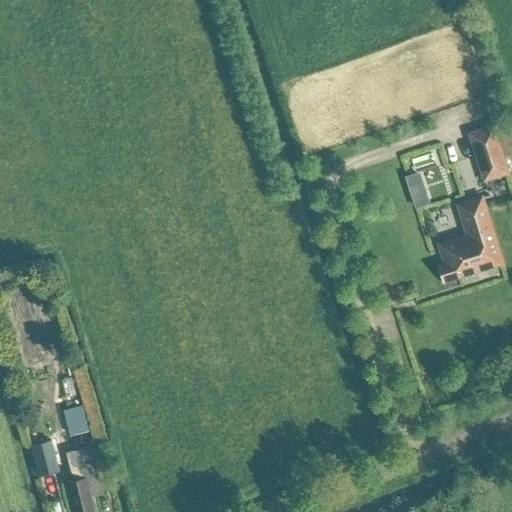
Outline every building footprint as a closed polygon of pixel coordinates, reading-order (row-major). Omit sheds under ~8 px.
[(482,181),(508,173),(493,123),(466,132),(482,181)] [(442,280),(501,262),(480,196),(457,204),(467,234),(438,243),(444,262),(437,264),(435,263),(441,282),(442,280)] [(74,408),(77,426),(91,424),(89,406),(74,408)] [(63,469),(54,439),(34,444),(44,475),(63,469)] [(73,511),(85,511),(93,510),(87,489),(93,487),(90,475),(97,474),(94,462),(95,462),(91,446),(66,452),(72,479),(66,481),(73,511)]
